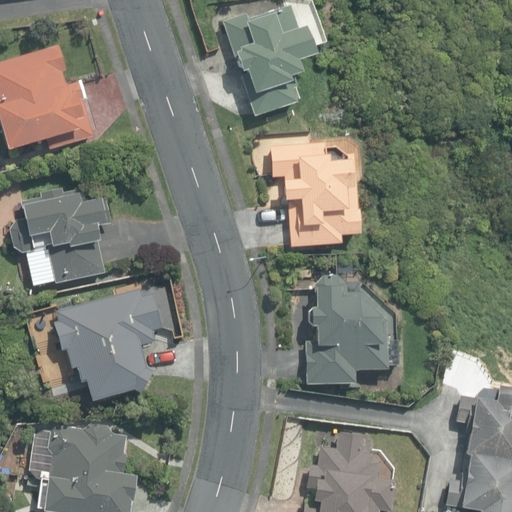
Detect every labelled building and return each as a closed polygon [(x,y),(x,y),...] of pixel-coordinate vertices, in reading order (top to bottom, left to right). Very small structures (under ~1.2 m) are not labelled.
[(222,22),(253,116),(295,102),(291,88),(295,87),(291,76),(299,74),(295,61),(313,56),(303,27),(298,29),(290,5),(247,20),(245,14),(222,22)] [(0,63),(0,127),(7,150),(45,139),(48,150),(92,137),(81,100),(86,98),(80,80),(65,85),(61,72),(65,71),(58,46),(0,63)] [(286,201),(289,247),(339,244),(339,236),(357,234),(350,155),(341,155),(332,148),(323,149),(322,142),(269,146),(272,177),(283,176),(283,181),(281,181),(283,201),(286,201)] [(86,202),(83,189),(60,194),(59,189),(40,193),(41,198),(20,202),(24,225),(12,248),(24,254),(31,287),(53,283),(53,284),(103,274),(93,227),(109,224),(103,199),(86,202)] [(304,341),(305,384),(353,383),(352,370),(385,369),(383,323),(372,310),(374,308),(360,293),(345,293),(344,285),(336,276),(323,276),(314,286),(315,309),(309,310),(309,326),(314,326),(315,341),(304,341)] [(84,380),(90,401),(131,389),(138,393),(151,371),(145,367),(139,347),(154,342),(151,331),(160,328),(151,293),(141,296),(139,288),(71,307),(70,301),(53,306),(58,322),(53,324),(61,350),(65,349),(71,369),(76,367),(80,381),(84,380)] [(477,511),(511,511),(511,388),(497,386),(495,401),(459,396),(455,421),(465,423),(464,433),(467,434),(464,453),(468,454),(465,471),(461,470),(459,480),(448,479),(444,505),(478,510),(477,511)] [(129,511),(134,475),(123,473),(126,454),(123,453),(125,436),(112,434),(106,426),(90,424),(82,430),(56,426),(50,431),(44,430),(37,436),(32,471),(36,477),(47,479),(43,510),(53,511),(129,511)] [(301,511),(377,511),(378,510),(390,511),(394,480),(377,477),(379,462),(372,453),(361,452),(363,436),(337,432),(335,448),(319,446),(316,465),(309,464),(305,487),(314,488),(312,500),(318,501),(318,502),(304,500),(301,511)]
